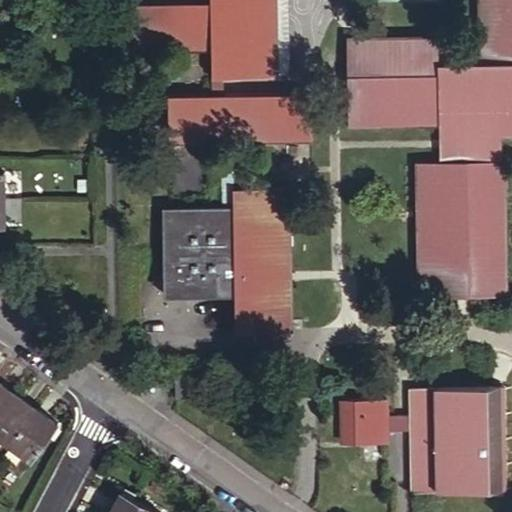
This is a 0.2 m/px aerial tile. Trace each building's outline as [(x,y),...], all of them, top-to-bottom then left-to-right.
[(208,0),(209,1),(130,2),(131,49),(210,49),(211,95),(167,95),(167,143),(220,143),(220,206),(160,207),(162,297),(233,296),(234,332),(293,331),(291,187),(235,188),(234,143),(313,142),(312,93),(224,94),(224,78),(279,77),(277,0),(208,0)] [(511,0),(476,0),(477,64),(435,63),(435,35),(345,36),(346,127),(487,125),(487,159),(462,160),(461,295),(504,295),(505,159),(499,159),(500,137),(511,137),(511,0)] [(191,378),(173,378),(174,393),(191,393),(191,378)] [(505,490),(502,388),(408,390),(412,493),(505,490)] [(36,410),(7,389),(0,399),(0,436),(11,445),(36,410)] [(384,400),(343,401),(344,445),(385,444),(384,400)] [(36,410),(11,445),(31,459),(57,425),(36,410)] [(122,492),(111,511),(158,511),(159,511),(122,492)]
